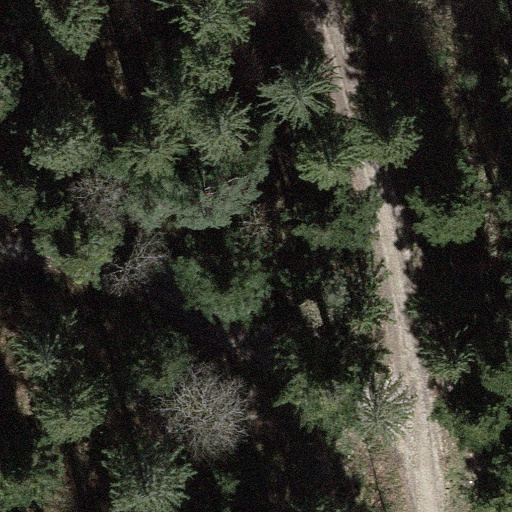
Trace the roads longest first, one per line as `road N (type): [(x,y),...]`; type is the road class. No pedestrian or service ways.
road 1 (track): [(427,511),(387,215),(329,0)]
road 2 (track): [(0,238),(79,254),(223,314),(415,434)]
